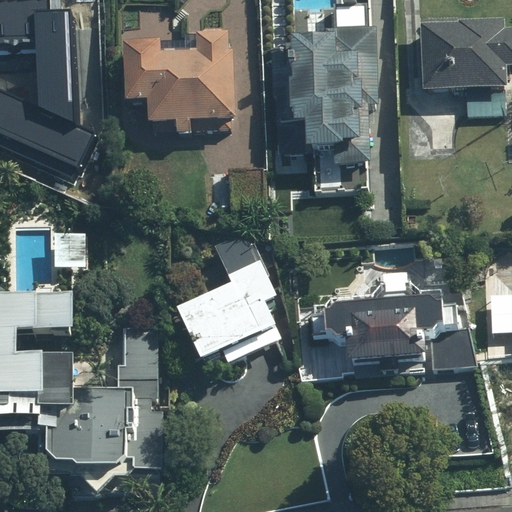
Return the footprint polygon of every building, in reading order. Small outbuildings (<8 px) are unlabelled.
[(0,93),(0,142),(80,177),(97,138),(83,132),(76,9),(55,11),(53,0),(0,0),(0,54),(36,53),(39,111),(0,93)] [(511,33),(508,34),(508,22),(424,27),(428,95),(511,90),(511,72),(511,71),(511,33)] [(380,31),(329,34),(330,40),(296,42),(297,53),(276,54),(282,156),(313,154),(313,155),(341,153),(342,172),(376,170),(372,113),(385,112),(380,31)] [(197,138),(196,125),(238,123),(234,37),(200,38),(201,55),(168,57),(167,46),(128,48),(131,106),(154,105),(156,127),(183,126),(183,139),(197,138)] [(469,106),(469,119),(509,119),(510,106),(469,106)] [(258,280),(182,315),(207,368),(282,334),(258,280)] [(0,442),(54,442),(55,473),(172,472),(171,399),(166,400),(165,332),(126,333),(127,398),(83,399),(82,365),(26,366),(26,339),(80,338),(79,301),(0,301),(0,442)] [(468,306),(316,318),(321,382),(473,370),(468,306)]
